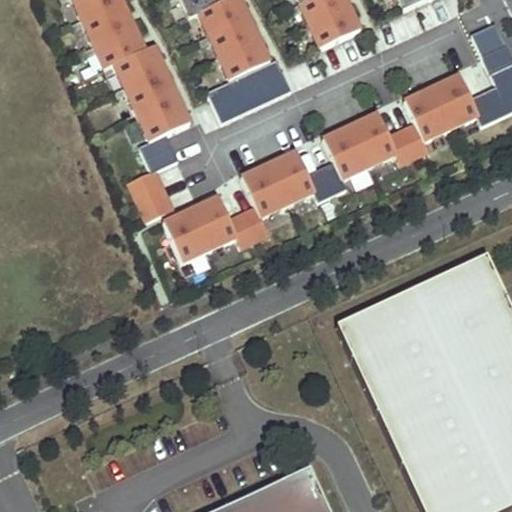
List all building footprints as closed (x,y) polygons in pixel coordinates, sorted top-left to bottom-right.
[(144,56),(117,0),(68,0),(104,75),(113,70),(148,147),(166,139),(189,128),(152,52),(144,56)] [(228,4),(226,0),(177,0),(188,25),(197,20),(228,87),(269,67),(237,0),(228,4)] [(293,0),(318,53),(359,34),(343,0),(293,0)] [(395,0),(402,15),(433,0),(395,0)] [(506,50),(495,27),(471,39),(481,61),(506,50)] [(489,78),(511,67),(511,61),(506,50),(481,61),(489,78)] [(275,64),(269,67),(228,87),(207,95),(222,127),(290,95),(275,64)] [(511,67),(489,78),(495,91),(508,118),(511,116),(511,67)] [(458,81),(403,106),(414,129),(422,147),(477,122),(469,104),(458,81)] [(495,91),(469,104),(477,122),(482,131),(508,118),(495,91)] [(376,119),(322,144),(332,167),(340,185),(395,159),(387,141),(376,119)] [(414,129),(387,141),(395,159),(400,168),(426,156),(422,147),(414,129)] [(148,147),(139,152),(150,177),(155,175),(177,165),(166,139),(148,147)] [(295,157),(240,182),(254,212),(259,222),(313,197),(305,179),(295,157)] [(332,167),(305,179),(313,197),(318,206),(344,194),(340,185),(332,167)] [(150,177),(128,187),(145,227),(172,214),(155,175),(150,177)] [(217,202),(162,227),(181,268),(235,243),(227,225),(217,202)] [(254,212),(227,225),(235,243),(240,252),(266,239),(259,222),(254,212)] [(485,261),(335,331),(419,511),(509,511),(511,511),(511,316),(485,261)] [(225,511),(326,511),(309,474),(225,511)]
